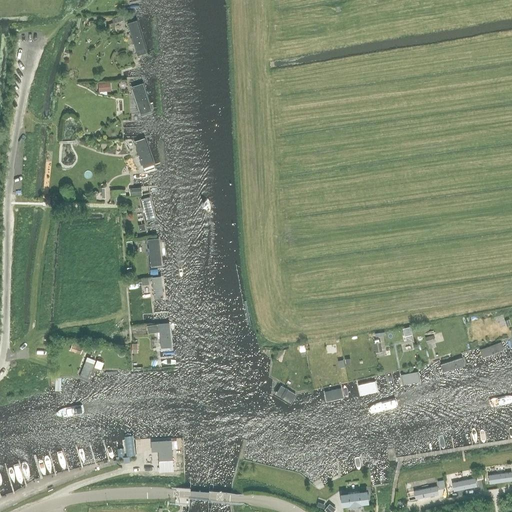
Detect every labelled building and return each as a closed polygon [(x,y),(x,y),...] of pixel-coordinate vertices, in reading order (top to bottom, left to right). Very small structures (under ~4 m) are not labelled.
[(128,25),(139,58),(148,55),(137,22),(128,25)] [(111,92),(110,83),(98,84),(95,85),(95,90),(99,90),(99,92),(111,92)] [(153,114),(142,85),(131,89),(141,118),(153,114)] [(145,139),(134,143),(145,174),(156,171),(145,139)] [(130,196),(142,195),(141,187),(129,188),(130,196)] [(150,199),(141,201),(147,221),(155,219),(150,199)] [(149,241),(151,269),(162,268),(160,240),(149,241)] [(152,279),(154,301),(164,300),(162,278),(152,279)] [(162,351),(172,351),(170,324),(160,325),(162,351)] [(157,333),(156,326),(148,327),(149,334),(157,333)] [(500,343),(479,351),(482,360),(504,352),(500,343)] [(80,354),(83,347),(72,344),(70,350),(80,354)] [(88,383),(96,361),(86,358),(78,379),(88,383)] [(461,359),(440,367),(443,374),(464,367),(461,359)] [(418,372),(400,375),(402,386),(420,382),(418,372)] [(376,381),(357,385),(359,396),(378,393),(376,381)] [(297,395),(278,385),(272,396),(291,406),(297,395)] [(343,387),(323,392),(325,403),(346,398),(343,387)] [(152,451),(158,451),(160,471),(173,471),(172,450),(171,442),(151,443),(151,447),(152,451)] [(511,468),(489,473),(491,482),(511,478),(511,468)] [(454,490),(478,486),(476,476),(452,480),(454,490)] [(437,483),(415,489),(417,498),(440,493),(437,483)] [(341,494),(342,506),(368,503),(366,491),(341,494)]
